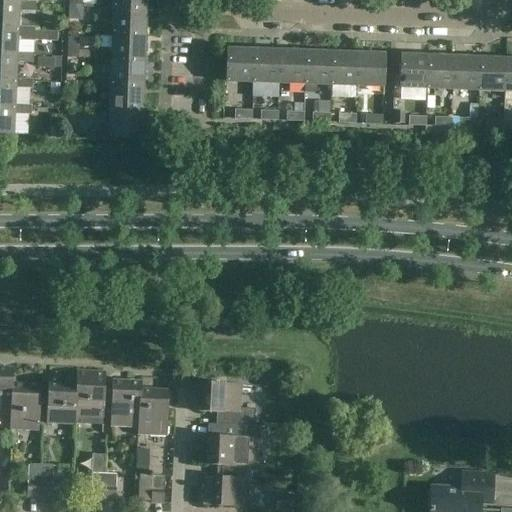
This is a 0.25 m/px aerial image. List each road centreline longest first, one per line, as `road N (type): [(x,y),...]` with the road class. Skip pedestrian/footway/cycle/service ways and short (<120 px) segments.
road 1 (secondary): [(511,239),(366,224),(0,222)]
road 2 (secondary): [(0,253),(360,256),(511,271)]
road 3 (residential): [(500,0),(481,18),(245,13),(217,3)]
road 4 (residential): [(176,511),(183,375)]
road 5 (residential): [(217,3),(203,19),(201,125)]
